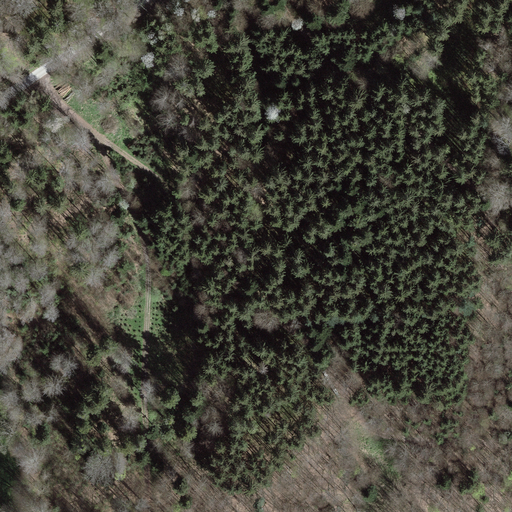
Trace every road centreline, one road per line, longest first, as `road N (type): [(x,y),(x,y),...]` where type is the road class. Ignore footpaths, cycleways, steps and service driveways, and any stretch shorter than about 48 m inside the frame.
road 1 (track): [(146,0),(39,74),(88,128),(142,238),(142,511)]
road 2 (track): [(231,0),(312,42),(511,242)]
